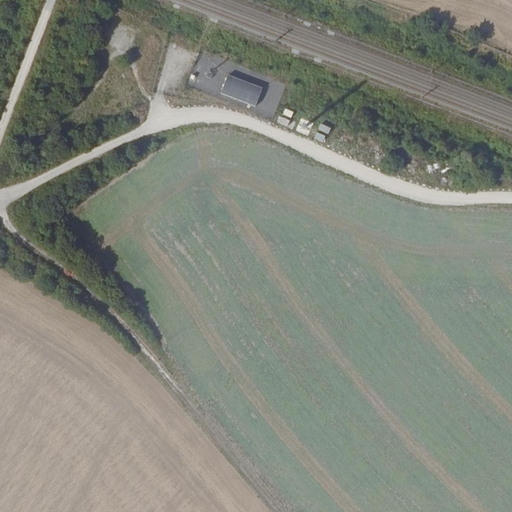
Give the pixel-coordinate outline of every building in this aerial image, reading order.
[(255,106),(262,88),(228,75),(221,93),(255,106)] [(292,118),(294,111),(285,108),(283,115),(292,118)] [(281,117),(278,122),(291,129),(294,123),(281,117)] [(320,124),(318,131),(329,134),(331,127),(320,124)] [(317,132),(314,139),(324,142),(327,136),(317,132)]
